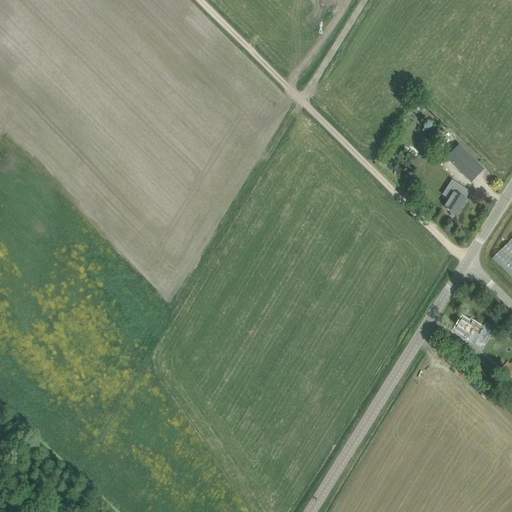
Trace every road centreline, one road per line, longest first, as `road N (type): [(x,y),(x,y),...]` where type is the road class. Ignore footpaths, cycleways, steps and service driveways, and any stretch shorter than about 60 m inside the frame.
road 1 (track): [(203,0),(468,261)]
road 2 (tertiary): [(309,511),(468,261)]
